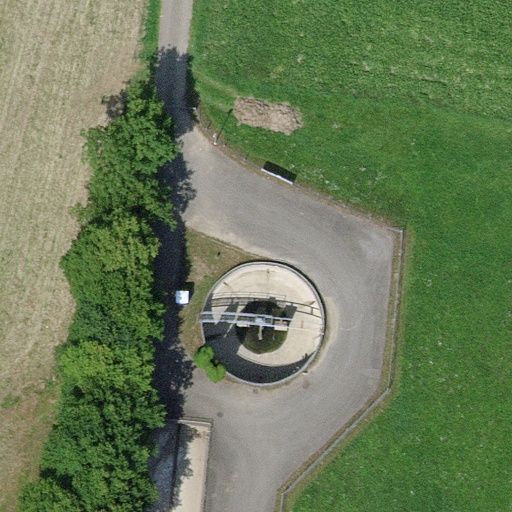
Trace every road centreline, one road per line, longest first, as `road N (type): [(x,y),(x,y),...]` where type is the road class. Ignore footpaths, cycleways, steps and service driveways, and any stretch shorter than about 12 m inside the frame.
road 1 (track): [(183,0),(149,383),(267,427),(357,383),(366,262)]
road 2 (track): [(366,262),(168,167)]
